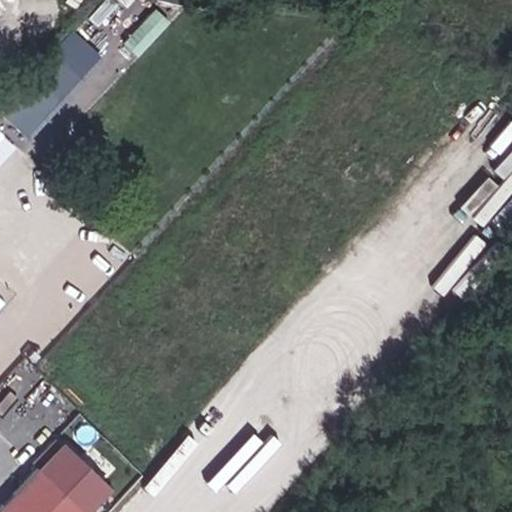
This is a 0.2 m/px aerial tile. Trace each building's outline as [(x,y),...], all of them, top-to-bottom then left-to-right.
[(142,53),(172,19),(156,5),(126,40),(142,53)] [(41,151),(101,94),(64,56),(4,113),(41,151)] [(467,136),(430,189),(470,217),(508,165),(467,136)] [(438,271),(451,282),(493,232),(479,221),(438,271)] [(0,501),(0,511),(81,511),(110,482),(62,436),(0,501)]
